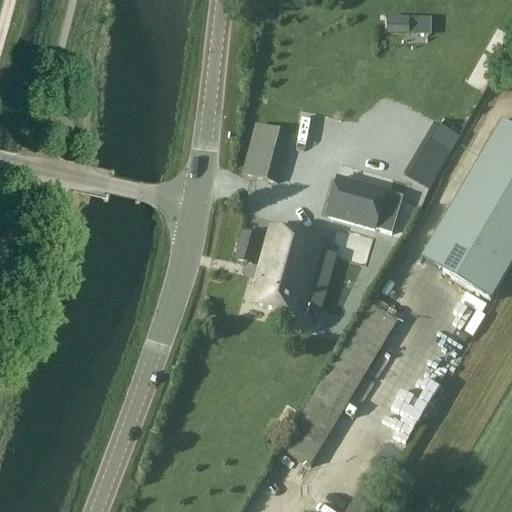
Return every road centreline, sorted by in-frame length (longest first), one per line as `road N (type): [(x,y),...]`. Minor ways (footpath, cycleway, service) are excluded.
road 1 (tertiary): [(96,511),(173,307),(195,207)]
road 2 (tertiary): [(195,207),(220,0)]
road 3 (tertiary): [(195,207),(0,161)]
